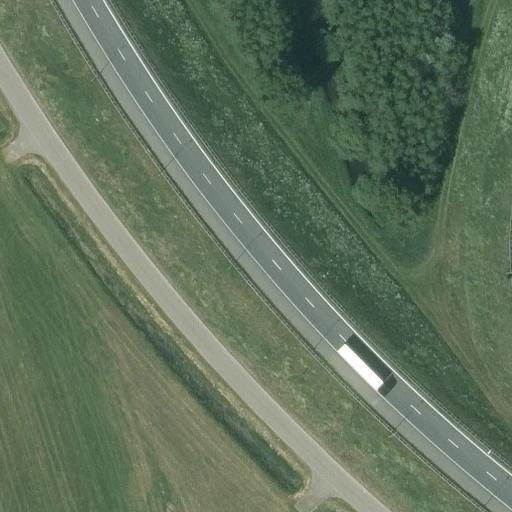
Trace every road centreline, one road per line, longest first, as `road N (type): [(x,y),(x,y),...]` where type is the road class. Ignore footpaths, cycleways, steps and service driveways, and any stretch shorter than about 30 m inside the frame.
road 1 (motorway): [(86,0),(178,143),(257,244),(342,341),(511,495)]
road 2 (unclassified): [(0,78),(81,196),(224,370),(370,511)]
